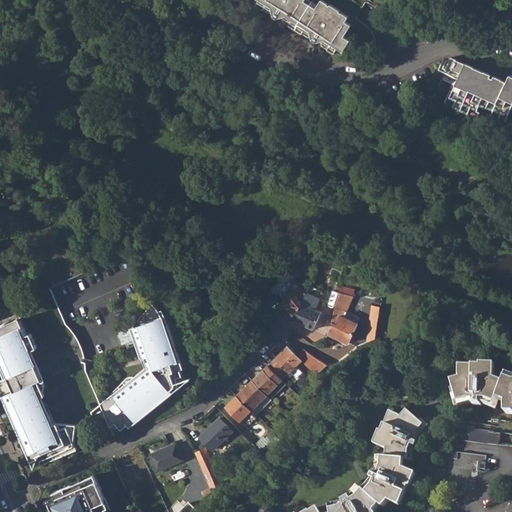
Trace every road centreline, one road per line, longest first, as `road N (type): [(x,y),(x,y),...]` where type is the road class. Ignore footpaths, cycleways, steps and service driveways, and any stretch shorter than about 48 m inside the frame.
road 1 (residential): [(511,63),(455,47),(367,82),(341,82),(271,57),(191,0)]
road 2 (residential): [(284,323),(195,413),(36,483),(10,503)]
